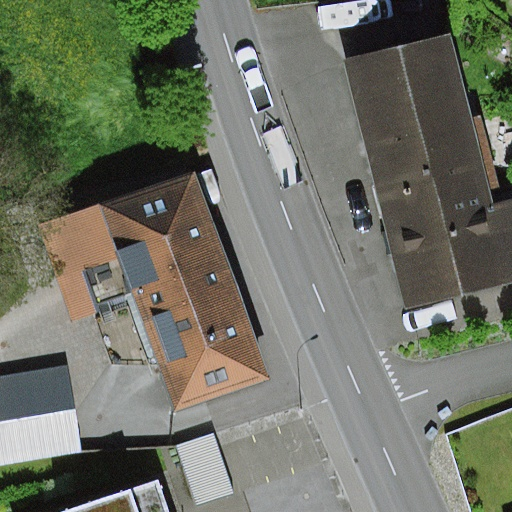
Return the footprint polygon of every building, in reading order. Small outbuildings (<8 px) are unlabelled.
[(451,34),(346,60),(407,309),(511,283),(511,201),(491,207),(487,190),(499,187),(482,117),(472,119),(451,34)] [(196,170),(37,226),(72,323),(136,300),(175,410),(269,377),(196,170)] [(0,413),(1,418),(0,418),(0,465),(81,453),(67,366),(0,377),(0,413)] [(213,435),(177,447),(197,505),(233,493),(213,435)] [(168,511),(159,485),(73,511),(168,511)]
